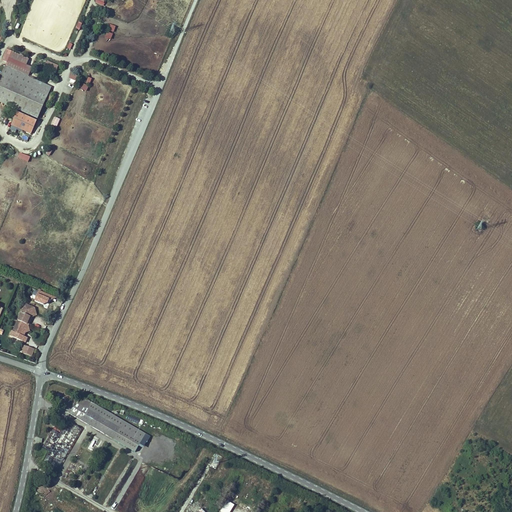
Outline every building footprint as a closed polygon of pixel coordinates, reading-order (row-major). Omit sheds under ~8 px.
[(6,62),(11,51),(6,50),(2,60),(6,62)] [(29,59),(12,52),(2,74),(0,73),(0,102),(37,119),(52,87),(44,84),(47,78),(39,74),(36,80),(28,77),(32,68),(27,65),(29,59)] [(46,66),(46,71),(52,73),(56,70),(56,65),(49,63),(46,66)] [(71,74),(68,79),(76,82),(78,77),(71,74)] [(93,86),(86,82),(83,89),(90,93),(93,86)] [(37,122),(17,113),(12,125),(31,134),(37,122)] [(60,120),(54,117),(51,125),(56,128),(60,120)] [(13,148),(2,144),(0,151),(0,152),(10,157),(13,148)] [(19,154),(17,160),(28,163),(30,157),(19,154)] [(46,298),(48,294),(35,289),(30,299),(39,303),(43,302),(45,298),(46,298)] [(27,338),(21,335),(22,333),(25,332),(27,327),(26,324),(29,317),(32,316),(34,311),(33,308),(28,306),(27,309),(23,307),(13,332),(12,331),(10,336),(25,342),(27,338)] [(31,356),(33,350),(25,346),(22,353),(31,356)] [(145,434),(82,397),(71,415),(134,453),(145,434)] [(42,465),(56,473),(81,430),(67,422),(60,435),(50,452),(42,465)] [(50,452),(60,435),(52,431),(42,448),(50,452)] [(36,491),(42,493),(44,486),(39,484),(36,491)] [(46,511),(86,511),(55,494),(45,511),(46,511)]
